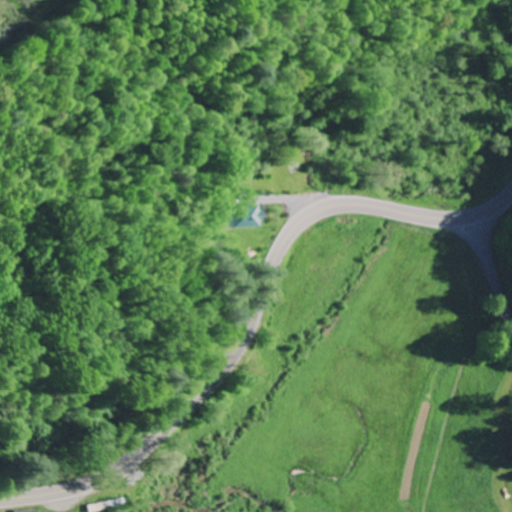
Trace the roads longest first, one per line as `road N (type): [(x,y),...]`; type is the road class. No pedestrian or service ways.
road 1 (secondary): [(511,192),(483,212),(446,218),(349,204),(318,210),(279,251),(235,354),(168,426),(98,479),(0,499)]
road 2 (track): [(11,0),(306,218)]
